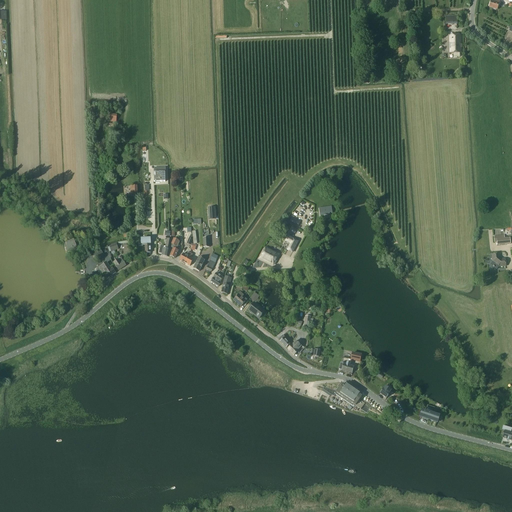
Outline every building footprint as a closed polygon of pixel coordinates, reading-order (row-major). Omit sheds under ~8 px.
[(491,1),(489,8),(493,9),(493,10),(496,11),(496,10),(497,10),(500,1),(496,0),(495,0),(495,3),(491,1)] [(450,53),(461,53),(461,36),(449,36),(450,53)] [(155,172),(154,172),(154,182),(165,182),(165,172),(165,169),(155,169),(155,172)] [(320,216),(332,214),(331,207),(319,209),(320,216)] [(510,238),(504,239),(504,235),(494,236),(495,243),(497,242),(497,245),(510,244),(510,238)] [(292,252),(298,241),(288,236),(285,241),(291,244),(287,250),(292,252)] [(141,241),(138,241),(139,246),(143,246),(143,245),(145,245),(145,253),(151,253),(150,241),(151,241),(151,238),(141,239),(141,241)] [(77,249),(75,244),(74,239),(66,242),(67,246),(66,246),(67,252),(77,249)] [(169,250),(171,240),(167,239),(165,249),(160,248),(159,252),(162,253),(162,256),(168,257),(169,250)] [(179,248),(178,247),(180,242),(179,242),(179,241),(174,239),(171,244),(172,245),(171,248),(173,249),(170,256),(175,258),(178,251),(179,248)] [(275,260),(278,256),(270,252),(271,251),(266,248),(261,257),(268,260),(267,262),(273,265),(274,264),(275,264),(277,261),(275,260)] [(97,260),(104,256),(100,250),(93,255),(97,260)] [(180,260),(185,263),(190,253),(189,252),(187,256),(183,254),(180,260)] [(190,253),(185,263),(190,266),(194,259),(190,257),(191,256),(192,257),(193,254),(190,253)] [(500,267),(506,266),(505,259),(502,259),(499,257),(499,254),(492,255),(492,261),(500,267)] [(203,265),(205,260),(199,258),(193,269),(199,272),(201,268),(202,268),(203,265)] [(118,271),(126,266),(122,260),(120,261),(118,260),(114,263),(118,271)] [(210,261),(206,269),(211,272),(215,263),(210,261)] [(107,278),(115,273),(112,268),(111,269),(107,263),(101,266),(106,273),(104,274),(107,278)] [(213,278),(211,282),(218,287),(221,283),(220,283),(223,278),(216,274),(213,278)] [(227,294),(231,278),(225,277),(223,284),(224,284),(222,292),(227,294)] [(241,306),(246,301),(239,295),(234,300),(241,306)] [(264,312),(254,304),(248,310),(251,313),(252,312),(253,313),(253,314),(259,319),(264,312)] [(290,329),(283,336),(287,340),(286,340),(290,344),(296,338),(297,337),(290,329)] [(283,336),(279,340),(280,342),(286,347),(290,344),(286,340),(287,340),(283,336)] [(293,344),(288,350),(294,355),(297,351),(300,353),(302,352),(305,348),(300,344),(297,347),(295,346),(293,344)] [(352,353),(351,360),(360,362),(361,355),(352,353)] [(347,363),(346,365),(341,364),(339,370),(352,374),(354,367),(350,366),(351,364),(347,363)] [(337,387),(324,389),(335,396),(336,395),(349,404),(357,409),(358,407),(367,413),(370,408),(365,404),(359,400),(362,396),(360,395),(360,394),(360,393),(344,382),(342,385),(340,386),(338,388),(337,387)] [(382,391),(380,394),(386,399),(388,397),(388,396),(388,397),(390,395),(389,395),(391,392),(393,389),(387,385),(385,387),(384,390),(384,389),(382,391)] [(422,411),(420,417),(437,423),(439,417),(422,411)] [(502,430),(502,431),(505,432),(504,432),(504,436),(503,439),(511,441),(511,434),(510,434),(510,433),(511,433),(511,429),(506,427),(503,427),(502,430)]
